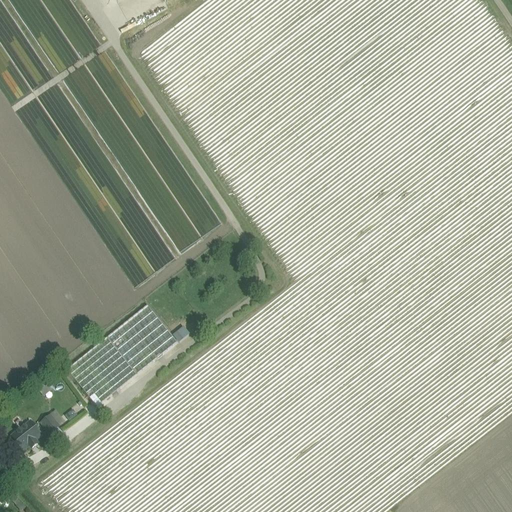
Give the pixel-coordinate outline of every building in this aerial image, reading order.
[(148,307),(108,339),(138,377),(178,344),(148,307)] [(179,344),(191,335),(184,327),(173,336),(179,344)] [(108,339),(67,372),(97,409),(138,377),(108,339)] [(51,417),(41,424),(50,436),(59,428),(51,417)] [(30,423),(25,426),(25,427),(20,431),(21,432),(13,438),(24,452),(30,447),(32,450),(38,445),(36,443),(42,438),(31,424),(30,424),(30,423)]
